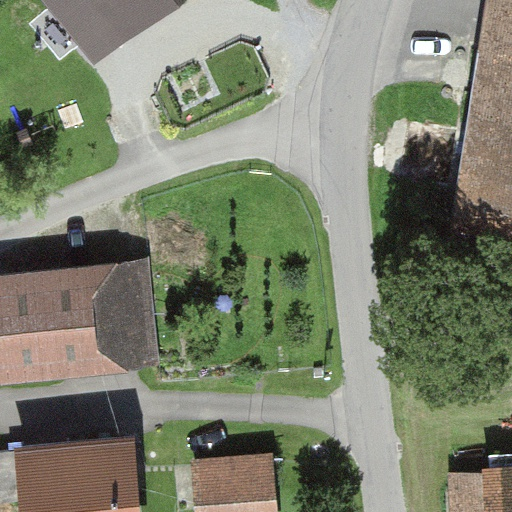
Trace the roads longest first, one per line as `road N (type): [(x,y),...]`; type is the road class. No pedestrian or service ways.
road 1 (residential): [(371,0),(348,63),(341,129),(381,511)]
road 2 (track): [(0,256),(247,134),(341,129)]
